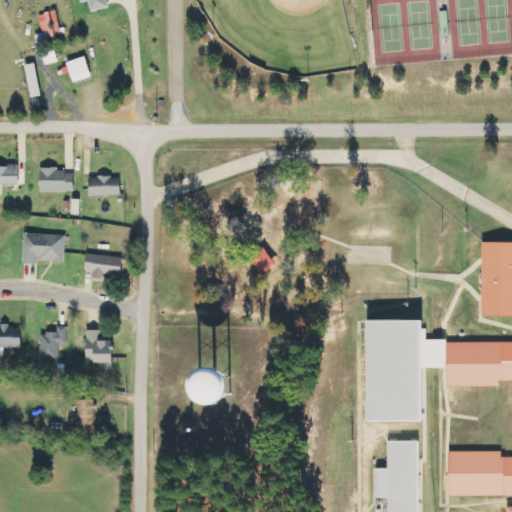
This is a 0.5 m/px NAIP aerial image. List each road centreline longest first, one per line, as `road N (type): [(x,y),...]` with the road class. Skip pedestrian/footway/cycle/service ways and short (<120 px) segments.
road 1 (residential): [(511,128),(0,126)]
road 2 (residential): [(135,511),(144,132)]
road 3 (residential): [(139,309),(0,285)]
